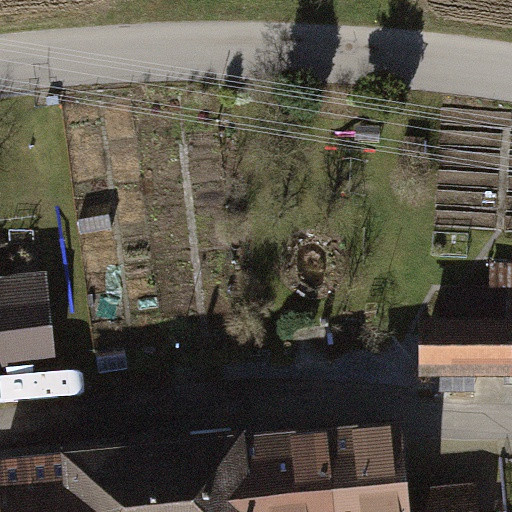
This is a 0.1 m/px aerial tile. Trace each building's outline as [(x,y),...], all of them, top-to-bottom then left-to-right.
[(246,86),(248,110),(284,108),(282,84),(246,86)] [(511,266),(495,266),(495,297),(444,297),(444,335),(422,335),(422,390),(501,390),(501,399),(511,399),(511,266)] [(0,378),(52,373),(45,306),(0,310),(0,378)] [(188,511),(246,511),(240,450),(235,451),(234,431),(195,435),(197,455),(183,456),(188,511)] [(74,511),(188,511),(183,456),(165,457),(162,434),(122,438),(125,462),(70,467),(74,511)] [(370,438),(330,442),(336,511),(408,511),(402,440),(370,438)] [(336,511),(330,442),(240,450),(246,511),(336,511)] [(0,511),(74,511),(70,467),(1,474),(4,508),(0,508),(0,511)] [(415,498),(416,511),(475,511),(473,492),(415,498)]
